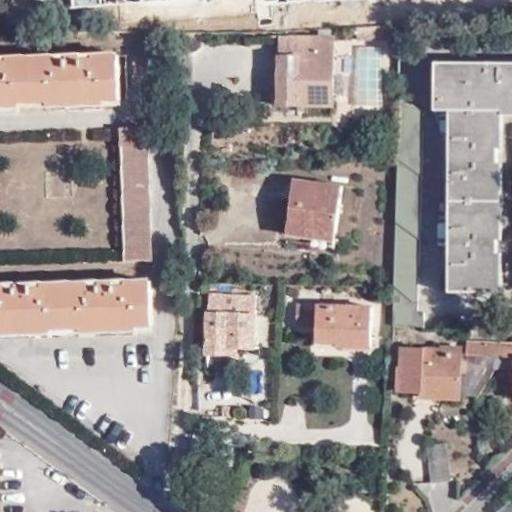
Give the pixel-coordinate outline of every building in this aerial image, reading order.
[(388,26),(387,40),(387,46),(398,47),(399,25),(388,26)] [(388,26),(358,28),(358,39),(387,40),(388,26)] [(277,105),(330,104),(332,39),(279,37),(277,105)] [(115,56),(0,59),(0,107),(15,107),(14,103),(42,102),(42,106),(99,105),(99,101),(117,100),(115,56)] [(511,111),(511,62),(440,63),(439,111),(453,110),(447,293),(495,294),(500,111),(511,111)] [(392,287),(390,328),(420,329),(420,311),(413,310),(419,112),(403,98),(397,98),(396,162),(392,287)] [(140,127),(116,127),(120,259),(145,258),(140,127)] [(285,234),(309,237),(310,230),(334,233),(340,187),(292,181),(285,234)] [(310,230),(309,237),(308,244),(333,247),(334,233),(310,230)] [(147,326),(146,281),(0,283),(0,331),(49,331),(49,327),(74,326),(75,331),(131,330),(131,326),(147,326)] [(237,296),(206,295),(204,354),(222,355),(223,347),(252,347),(253,315),(236,314),(237,296)] [(295,305),(294,329),(313,330),(313,342),(332,342),(332,347),(368,348),(370,309),(295,305)] [(492,357),(492,369),(508,369),(508,367),(508,357),(500,357),(500,343),(465,343),(465,355),(492,357)] [(508,357),(508,367),(511,367),(511,343),(500,343),(500,357),(508,357)] [(439,348),(439,351),(400,349),(399,368),(396,368),(395,392),(417,393),(417,397),(456,398),(458,349),(439,348)] [(444,442),(425,444),(428,482),(448,479),(444,442)]
